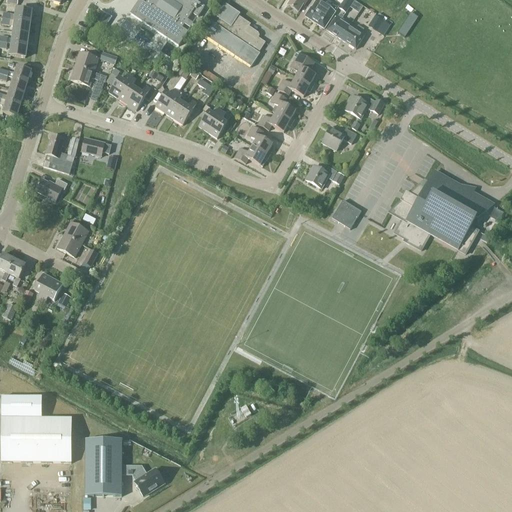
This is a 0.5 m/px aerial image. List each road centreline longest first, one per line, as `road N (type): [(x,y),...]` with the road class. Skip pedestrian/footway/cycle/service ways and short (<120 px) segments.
road 1 (unclassified): [(511,294),(165,511)]
road 2 (residential): [(42,107),(206,156),(271,188),(348,62)]
road 3 (tertiary): [(511,162),(348,62)]
road 4 (residential): [(0,226),(42,107)]
